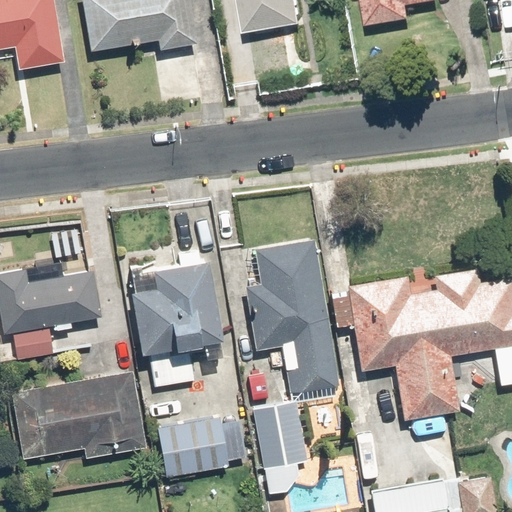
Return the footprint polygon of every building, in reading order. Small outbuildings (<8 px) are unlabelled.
[(0,0),(0,46),(5,46),(8,67),(56,60),(47,0),(0,0)] [(183,0),(73,0),(83,51),(150,40),(152,49),(191,42),(183,0)] [(234,0),(239,33),(297,25),(293,0),(234,0)] [(356,0),(361,25),(406,18),(404,5),(432,0),(431,0),(356,0)] [(340,383),(313,232),(251,243),(257,277),(242,280),(254,343),(281,338),(291,392),(340,383)] [(214,340),(197,251),(178,255),(179,263),(145,269),(148,288),(120,293),(132,356),(146,353),(152,385),(191,378),(184,345),(214,340)] [(0,269),(0,332),(94,315),(86,273),(60,278),(56,258),(0,269)] [(451,353),(511,342),(511,279),(473,286),(470,267),(431,274),(433,285),(407,290),(404,273),(329,286),(335,323),(353,320),(361,367),(395,361),(404,415),(460,406),(451,353)] [(8,336),(12,360),(49,353),(45,329),(8,336)] [(129,372),(5,393),(16,457),(80,446),(82,456),(141,446),(129,372)] [(296,395),(252,403),(263,460),(307,452),(296,395)] [(215,415),(151,428),(160,478),(224,465),(223,459),(241,456),(233,417),(216,420),(215,415)] [(375,482),(380,511),(452,511),(445,470),(375,482)]
